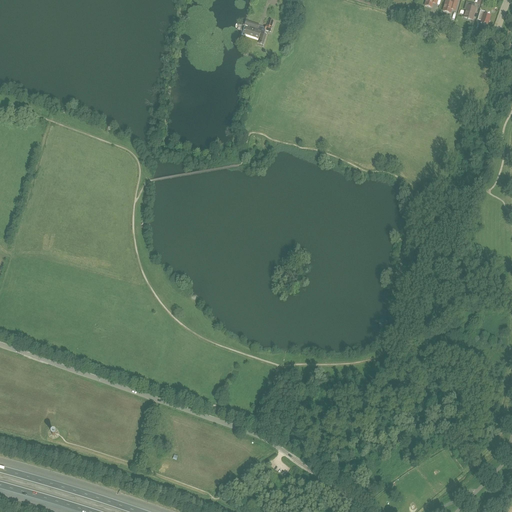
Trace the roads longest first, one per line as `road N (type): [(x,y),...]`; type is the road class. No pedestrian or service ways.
road 1 (unclassified): [(368,511),(265,439),(0,344)]
road 2 (motorway): [(138,511),(0,469)]
road 3 (residential): [(494,40),(358,0)]
